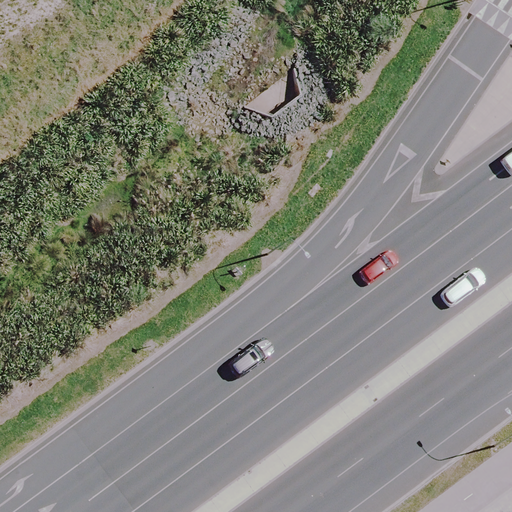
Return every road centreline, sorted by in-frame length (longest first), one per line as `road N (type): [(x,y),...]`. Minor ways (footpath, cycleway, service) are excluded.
road 1 (secondary): [(177,412),(382,183),(505,0)]
road 2 (secondary): [(177,412),(511,169)]
road 3 (secondary): [(511,326),(264,511)]
road 4 (secondary): [(40,511),(177,412)]
